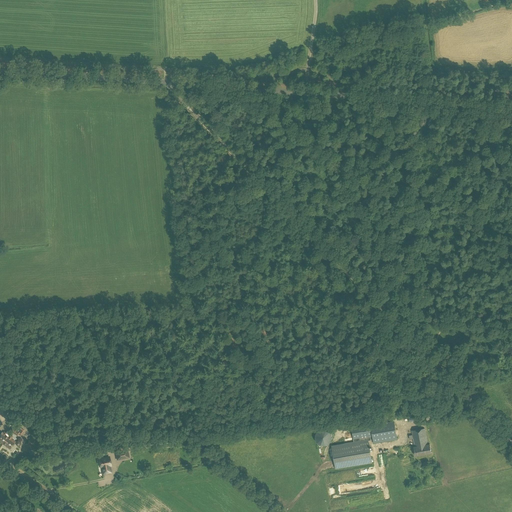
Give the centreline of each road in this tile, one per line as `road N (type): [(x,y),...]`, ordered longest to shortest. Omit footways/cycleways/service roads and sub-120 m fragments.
road 1 (track): [(511,336),(377,305),(0,321)]
road 2 (unclassified): [(511,442),(167,81)]
road 3 (track): [(474,403),(60,448)]
road 4 (secondary): [(511,111),(167,81)]
road 5 (track): [(89,317),(110,371),(377,366)]
road 6 (track): [(396,103),(426,316)]
road 7 (secondary): [(167,81),(0,71)]
road 8 (track): [(258,183),(276,181),(414,224)]
road 9 (track): [(250,310),(220,192),(254,180)]
road 10 (track): [(276,181),(278,167),(405,155)]
road 11 (track): [(511,171),(498,192),(479,198),(406,166)]
